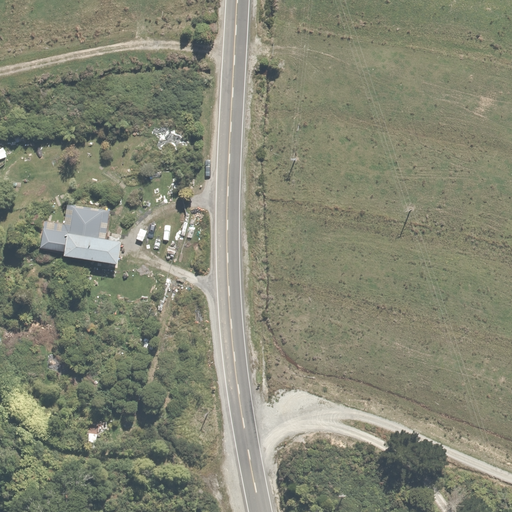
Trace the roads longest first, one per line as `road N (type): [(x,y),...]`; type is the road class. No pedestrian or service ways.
road 1 (primary): [(247,442),(228,278),(239,0)]
road 2 (unclassified): [(247,442),(358,419),(511,481)]
